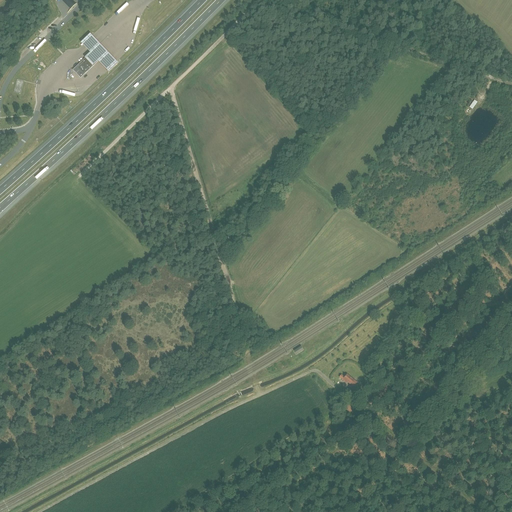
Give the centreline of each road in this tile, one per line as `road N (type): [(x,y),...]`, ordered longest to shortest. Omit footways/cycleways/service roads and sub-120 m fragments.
road 1 (track): [(482,511),(373,421),(235,511)]
road 2 (motorway): [(0,208),(220,0)]
road 3 (track): [(176,83),(247,353)]
road 4 (motorway): [(202,0),(0,190)]
road 5 (track): [(511,318),(403,445)]
